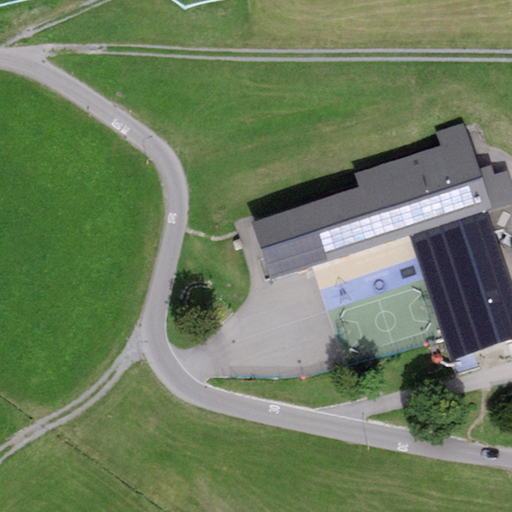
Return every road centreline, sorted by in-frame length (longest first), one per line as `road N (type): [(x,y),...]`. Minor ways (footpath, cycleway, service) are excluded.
road 1 (unclassified): [(511,460),(239,410),(186,390),(158,359),(152,337),(177,219),(176,177),(154,143),(93,97),(0,58)]
road 2 (track): [(0,54),(95,46),(511,58)]
road 3 (track): [(152,337),(72,410),(0,455)]
